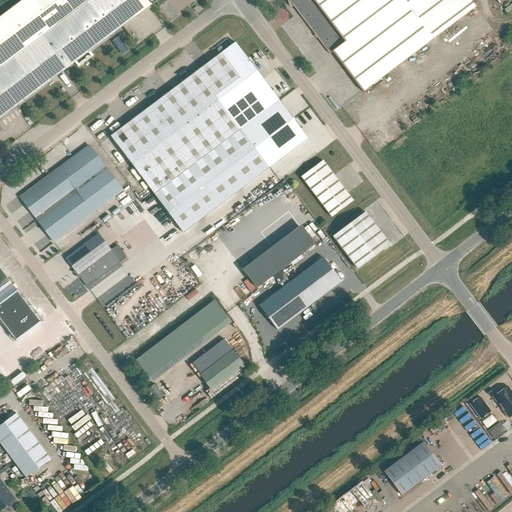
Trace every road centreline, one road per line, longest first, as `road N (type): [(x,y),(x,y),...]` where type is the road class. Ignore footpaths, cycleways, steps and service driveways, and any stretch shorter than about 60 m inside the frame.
road 1 (unclassified): [(441,266),(241,0)]
road 2 (tertiary): [(183,463),(441,266)]
road 3 (unclassified): [(183,463),(0,221)]
road 4 (unclassified): [(0,172),(231,0)]
road 5 (unknown): [(511,444),(405,511)]
